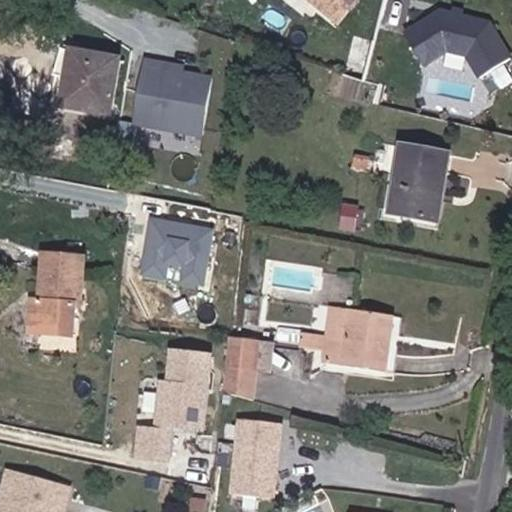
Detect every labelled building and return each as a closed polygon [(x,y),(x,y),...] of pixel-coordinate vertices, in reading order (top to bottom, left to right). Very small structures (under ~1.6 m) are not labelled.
[(308,0),(338,23),(356,0),(308,0)] [(487,19),(439,8),(401,29),(423,67),(449,53),(467,57),(479,77),(511,56),(487,19)] [(74,70),(67,103),(112,112),(124,57),(57,44),(53,65),(61,67),(74,70)] [(214,76),(144,63),(132,127),(202,141),(214,76)] [(61,67),(54,100),(67,103),(74,70),(61,67)] [(7,96),(2,120),(42,128),(47,105),(7,96)] [(41,135),(42,128),(2,120),(1,125),(41,135)] [(449,152),(413,145),(397,143),(390,180),(385,209),(421,216),(436,219),(442,191),(449,152)] [(214,228),(149,217),(139,278),(165,282),(167,266),(180,268),(178,284),(204,289),(214,228)] [(48,295),(37,296),(32,328),(72,334),(77,309),(87,310),(95,262),(53,256),(48,295)] [(408,322),(342,308),(330,362),(396,376),(408,322)] [(240,333),(233,393),(257,397),(265,334),(240,333)] [(204,432),(213,352),(169,347),(165,381),(160,381),(155,427),(137,426),(133,460),(170,464),(174,429),(204,432)] [(276,498),(282,423),(235,420),(230,494),(276,498)] [(55,511),(64,481),(21,469),(8,511),(55,511)]
